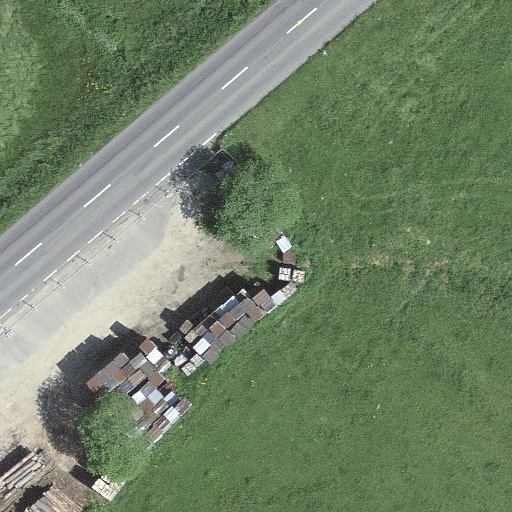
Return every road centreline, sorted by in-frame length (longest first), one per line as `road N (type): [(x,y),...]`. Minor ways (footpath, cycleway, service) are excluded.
road 1 (secondary): [(330,0),(0,281)]
road 2 (track): [(511,298),(199,244),(94,202)]
